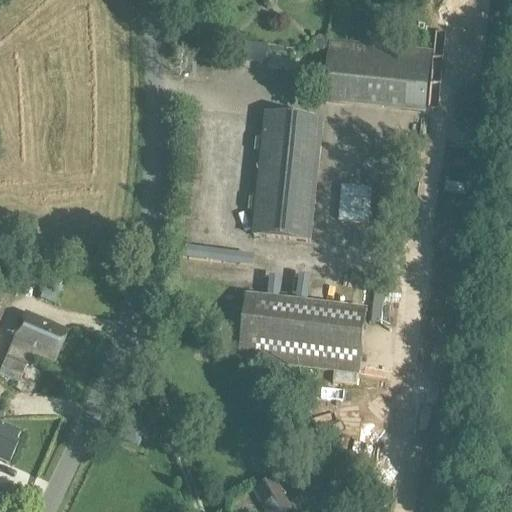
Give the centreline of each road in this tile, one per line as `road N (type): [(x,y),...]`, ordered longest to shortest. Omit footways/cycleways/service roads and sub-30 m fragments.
road 1 (unclassified): [(46,511),(134,307),(153,104),(148,0)]
road 2 (track): [(134,307),(199,511)]
